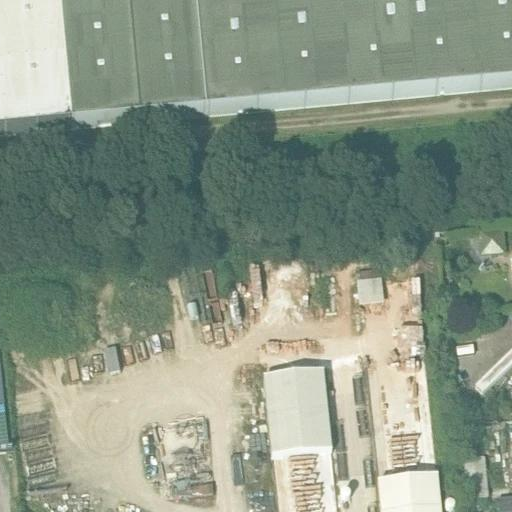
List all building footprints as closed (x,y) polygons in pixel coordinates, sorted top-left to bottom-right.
[(511,0),(0,0),(0,135),(511,89),(511,0)] [(501,234),(481,236),(482,247),(488,256),(503,254),(501,234)] [(380,274),(356,276),(357,288),(381,285),(380,274)] [(381,285),(357,288),(359,309),(383,306),(381,285)] [(440,511),(425,362),(365,369),(379,511),(440,511)] [(337,511),(323,373),(263,379),(276,511),(337,511)] [(483,462),(461,464),(464,503),(486,501),(483,462)] [(511,511),(511,501),(498,503),(499,511),(511,511)]
